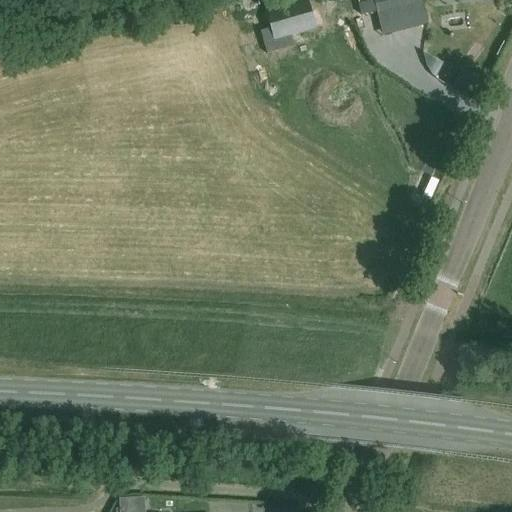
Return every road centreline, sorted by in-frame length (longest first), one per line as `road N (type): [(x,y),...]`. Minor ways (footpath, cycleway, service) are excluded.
road 1 (primary): [(511,433),(0,390)]
road 2 (unclassified): [(351,511),(511,121)]
